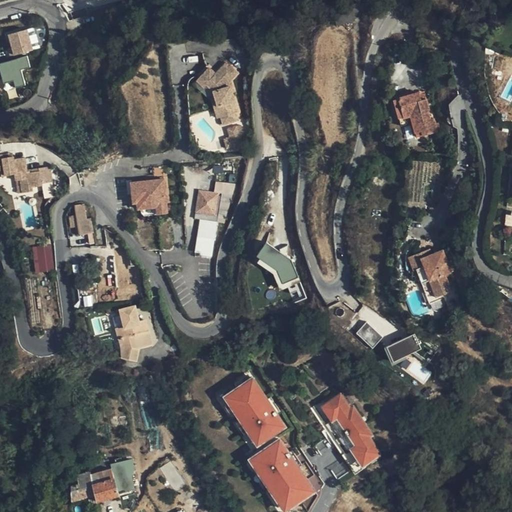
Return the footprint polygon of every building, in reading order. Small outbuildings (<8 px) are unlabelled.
[(9,32),(13,54),(33,50),(29,28),(9,32)] [(27,84),(23,69),(32,66),(28,54),(0,62),(0,66),(7,90),(27,84)] [(219,110),(223,122),(233,118),(230,109),(232,109),(228,97),(227,98),(225,91),(222,91),(218,79),(222,75),(225,73),(216,64),(206,74),(198,68),(194,72),(203,80),(200,84),(204,88),(214,112),(219,110)] [(203,80),(194,72),(188,78),(198,86),(200,84),(203,80)] [(226,90),(222,75),(218,79),(222,91),(225,91),(226,90)] [(410,100),(413,82),(407,82),(404,108),(417,110),(417,102),(410,100)] [(436,106),(438,93),(432,93),(432,84),(413,82),(410,100),(417,102),(417,110),(415,125),(436,128),(437,115),(433,115),(434,106),(436,106)] [(219,110),(214,112),(218,124),(223,122),(219,110)] [(7,160),(6,155),(0,155),(0,180),(11,178),(12,184),(17,184),(19,196),(29,194),(29,191),(39,188),(35,173),(25,175),(22,157),(7,160)] [(165,178),(157,179),(159,207),(160,215),(168,214),(165,178)] [(159,207),(157,179),(125,181),(126,204),(130,204),(131,210),(136,209),(159,207)] [(218,191),(200,188),(195,216),(228,222),(234,183),(220,180),(218,191)] [(93,233),(91,218),(87,218),(85,204),(75,205),(79,235),(93,233)] [(159,207),(136,209),(136,211),(136,212),(136,213),(137,214),(137,215),(138,216),(139,217),(160,215),(159,207)] [(214,256),(217,220),(199,218),(196,254),(214,256)] [(267,241),(257,254),(291,281),(301,269),(267,241)] [(36,271),(55,270),(53,243),(34,245),(36,271)] [(114,260),(130,258),(129,251),(113,252),(114,260)] [(446,251),(435,256),(426,260),(423,255),(413,259),(419,272),(421,271),(437,305),(447,301),(447,298),(456,294),(449,277),(457,274),(446,251)] [(426,260),(435,256),(432,251),(423,255),(426,260)] [(133,258),(130,258),(114,260),(114,269),(116,280),(117,291),(127,291),(127,294),(136,293),(133,258)] [(108,281),(116,280),(114,269),(107,270),(108,281)] [(294,301),(307,297),(302,281),(289,285),(294,301)] [(127,291),(117,291),(118,300),(127,299),(127,294),(127,291)] [(149,348),(145,329),(137,330),(136,325),(132,307),(125,309),(127,316),(121,318),(124,329),(116,330),(119,342),(123,342),(124,350),(121,361),(132,364),(136,350),(149,348)] [(367,321),(357,331),(374,346),(383,336),(367,321)] [(416,333),(385,346),(393,364),(408,357),(407,355),(422,348),(416,333)] [(255,379),(229,396),(259,443),(286,425),(255,379)] [(367,461),(328,403),(345,392),(342,388),(314,406),(358,473),(386,454),(383,450),(367,461)] [(355,407),(345,392),(328,403),(367,461),(383,450),(373,435),(377,432),(359,404),(355,407)] [(252,459),(281,439),(282,435),(250,457),(286,511),(287,511),(319,491),(314,489),(285,508),(252,459)] [(281,439),(252,459),(285,508),(314,489),(281,439)] [(94,483),(92,484),(95,493),(98,502),(112,497),(134,489),(126,462),(91,473),(94,483)] [(92,484),(89,473),(71,479),(73,490),(70,491),(73,500),(95,493),(92,484)] [(73,500),(70,491),(63,493),(68,509),(76,507),(73,500)]
